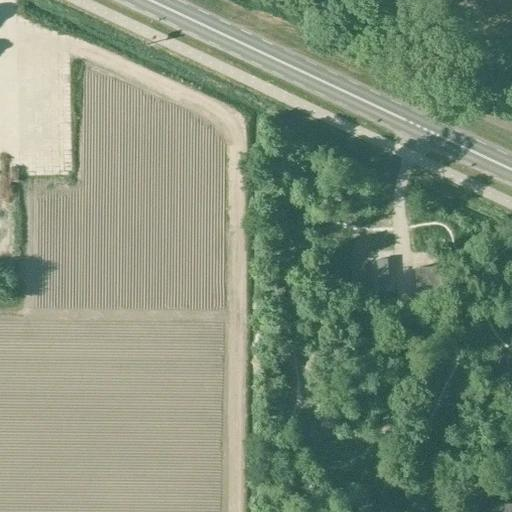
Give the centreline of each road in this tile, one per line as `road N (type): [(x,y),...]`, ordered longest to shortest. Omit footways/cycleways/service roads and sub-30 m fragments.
road 1 (secondary): [(511,171),(145,0)]
road 2 (unknown): [(376,67),(289,40),(256,51)]
